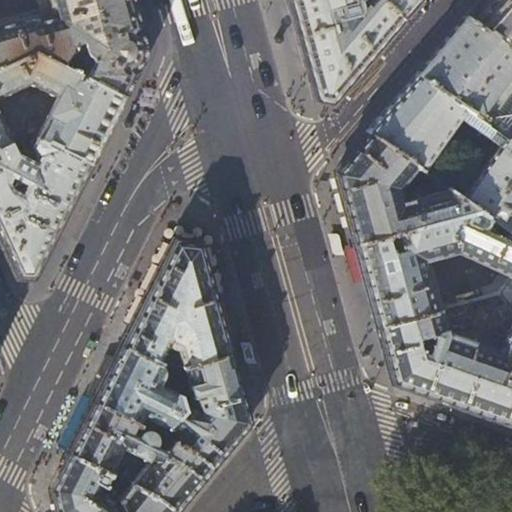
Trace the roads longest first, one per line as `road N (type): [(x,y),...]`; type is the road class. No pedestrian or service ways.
road 1 (residential): [(448,0),(332,133),(251,152)]
road 2 (tertiary): [(251,152),(318,398)]
road 3 (residential): [(318,398),(511,459)]
road 4 (residential): [(226,60),(175,104),(119,219)]
road 5 (residential): [(38,385),(119,219)]
road 6 (residential): [(318,398),(214,511)]
road 7 (residential): [(119,219),(181,169),(251,152)]
